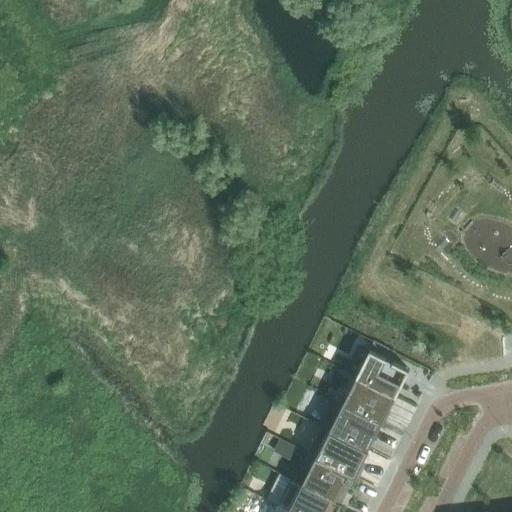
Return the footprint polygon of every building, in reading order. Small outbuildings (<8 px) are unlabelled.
[(370,350),(356,377),(395,397),(409,370),(384,357),(388,349),(374,342),(370,350)] [(356,377),(343,404),(381,423),(382,423),(395,397),(356,377)] [(334,399),(320,426),(368,450),(381,423),(343,404),(334,399)] [(318,425),(304,452),(315,458),(316,457),(355,477),(369,450),(368,450),(320,426),(318,425)] [(315,458),(302,484),(341,504),(355,477),(316,457),(315,458)] [(291,479),(278,505),(289,511),(291,511),(337,511),(341,504),(302,484),(291,479)]
